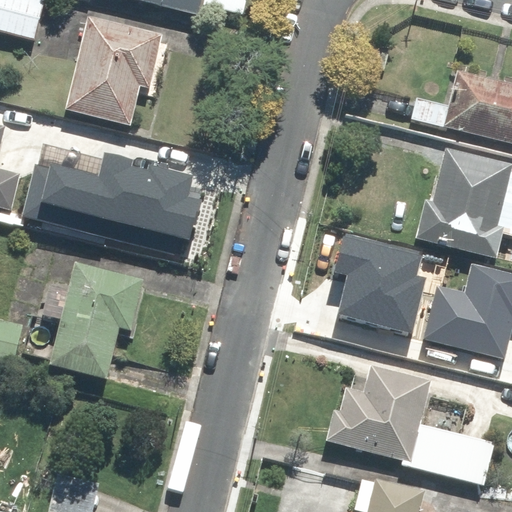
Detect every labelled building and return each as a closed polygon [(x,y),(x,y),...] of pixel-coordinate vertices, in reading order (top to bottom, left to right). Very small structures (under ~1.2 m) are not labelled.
[(41,2),(31,0),(0,0),(0,35),(31,43),(41,2)] [(104,0),(194,22),(199,0),(104,0)] [(166,42),(84,23),(62,117),(126,131),(134,93),(153,97),(166,42)] [(511,91),(453,77),(446,109),(414,102),(408,124),(511,148),(511,91)] [(0,150),(6,125),(0,123),(0,207),(12,210),(21,174),(0,168),(0,150)] [(37,161),(23,214),(174,253),(178,238),(186,240),(201,181),(100,155),(95,175),(37,161)] [(511,197),(506,197),(511,171),(439,156),(427,214),(421,213),(413,247),(493,264),(495,256),(511,259),(511,197)] [(352,273),(341,319),(413,335),(425,281),(417,280),(421,263),(342,245),(337,270),(352,273)] [(433,287),(423,336),(505,354),(511,320),(511,319),(511,274),(472,266),(466,294),(433,287)] [(71,269),(65,295),(46,290),(37,324),(57,329),(48,365),(46,373),(102,387),(115,337),(124,339),(138,283),(71,269)] [(18,327),(0,324),(0,365),(10,367),(18,327)] [(46,373),(48,365),(22,359),(16,381),(43,388),(46,373)] [(418,430),(427,395),(429,387),(366,372),(360,398),(343,394),(338,415),(333,414),(325,447),(399,465),(398,469),(482,490),(492,448),(418,430)] [(90,511),(94,484),(50,478),(45,511),(90,511)] [(419,511),(423,498),(359,483),(352,511),(419,511)]
